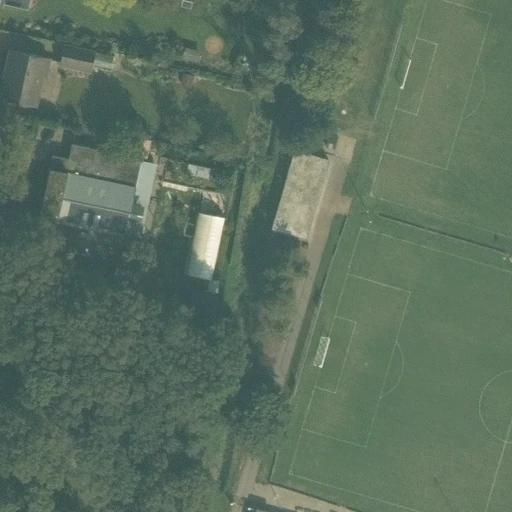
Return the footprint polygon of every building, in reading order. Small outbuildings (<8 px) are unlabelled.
[(59,65),(91,72),(96,51),(64,44),(59,65)] [(8,103),(25,107),(26,104),(35,105),(42,75),(45,75),(49,59),(10,50),(0,93),(0,97),(8,100),(8,103)] [(193,75),(182,73),(180,85),(190,87),(193,75)] [(125,236),(141,159),(71,144),(66,172),(49,168),(38,218),(125,236)] [(294,151),(272,228),(306,238),(306,236),(301,235),(323,160),(328,162),(328,161),(294,151)] [(143,160),(138,192),(152,195),(157,162),(143,160)] [(209,276),(224,215),(201,210),(187,271),(209,276)] [(56,276),(104,288),(106,278),(58,267),(56,276)] [(137,284),(139,273),(115,268),(113,280),(137,284)] [(212,294),(198,291),(194,308),(208,311),(212,294)]
